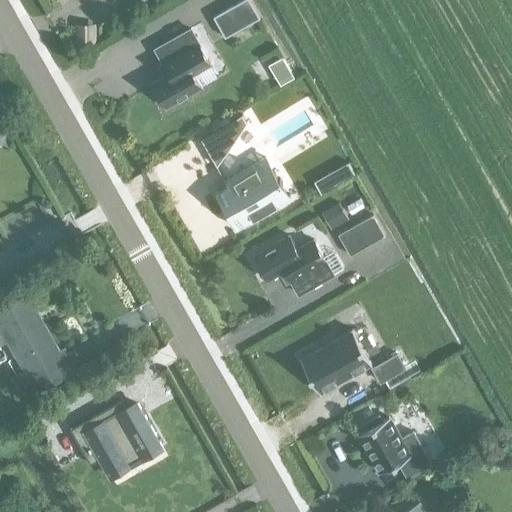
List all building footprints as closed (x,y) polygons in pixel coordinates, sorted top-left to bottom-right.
[(239,0),(213,15),(225,36),(260,17),(250,0),(239,0)] [(75,44),(96,45),(96,22),(75,21),(75,44)] [(210,63),(191,28),(156,48),(170,72),(153,82),(166,106),(202,86),(194,72),(210,63)] [(290,67),(276,75),(281,84),(295,76),(290,67)] [(242,113),(201,137),(217,164),(218,164),(247,121),(242,113)] [(228,183),(216,190),(217,192),(223,201),(224,200),(226,205),(228,210),(233,207),(242,222),(236,225),(238,227),(291,195),(290,193),(288,194),(281,183),(283,182),(280,177),(279,177),(274,169),(273,169),(265,156),(244,168),(244,167),(225,178),(228,183)] [(348,160),(314,180),(321,192),(355,173),(348,160)] [(339,201),(328,208),(338,224),(349,218),(339,201)] [(338,233),(350,254),(385,234),(373,213),(338,233)] [(289,234),(254,254),(268,278),(285,269),(299,293),(334,273),(314,238),(297,248),(289,234)] [(74,369),(65,351),(64,351),(60,353),(24,289),(0,303),(0,322),(27,369),(17,375),(24,387),(44,375),(48,383),(74,369)] [(352,328),(301,357),(320,391),(372,361),(364,348),(352,328)] [(390,356),(373,366),(381,380),(405,366),(397,352),(390,356)] [(118,402),(122,400),(121,399),(70,427),(91,463),(100,458),(109,474),(162,444),(138,403),(133,405),(123,411),(118,402)] [(432,461),(413,430),(401,437),(389,415),(382,419),(379,415),(363,424),(366,428),(359,433),(381,471),(399,460),(408,475),(432,461)] [(426,511),(421,502),(401,511),(426,511)]
